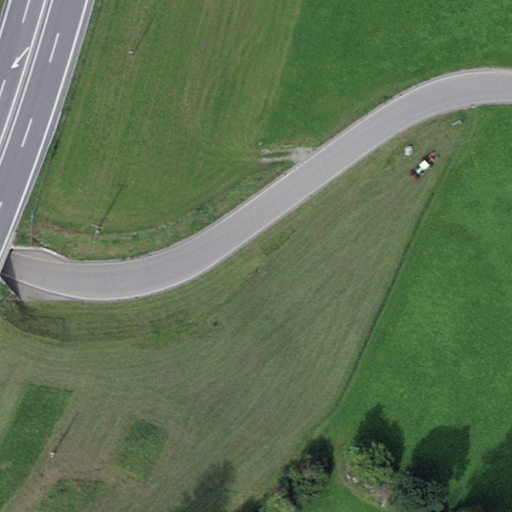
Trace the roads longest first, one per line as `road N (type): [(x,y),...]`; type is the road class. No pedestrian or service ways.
road 1 (tertiary): [(511,86),(426,95),(198,264),(153,288),(67,288),(0,263)]
road 2 (trunk): [(0,205),(68,0)]
